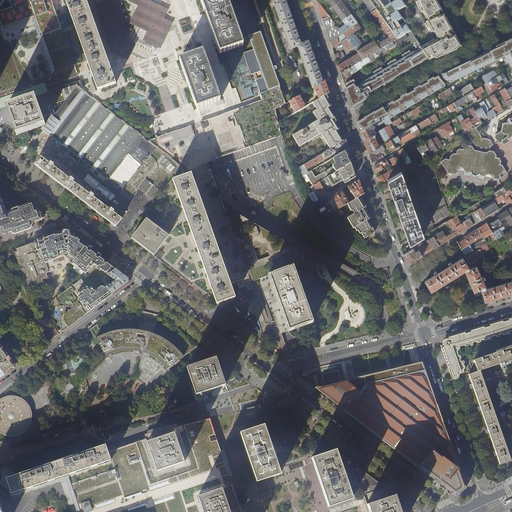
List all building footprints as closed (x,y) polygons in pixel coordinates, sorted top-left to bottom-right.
[(0,13),(0,24),(35,13),(40,29),(59,23),(50,0),(9,0),(13,9),(0,13)] [(65,0),(97,90),(116,84),(86,0),(65,0)] [(116,45),(114,50),(127,57),(133,44),(124,39),(128,30),(120,27),(123,18),(115,13),(119,5),(108,0),(105,0),(103,6),(100,12),(109,16),(108,19),(105,24),(114,29),(112,32),(109,38),(118,41),(116,45)] [(200,0),(210,28),(218,51),(220,56),(244,47),(242,43),(226,0),(200,0)] [(312,88),(323,82),(320,75),(313,55),(308,42),(307,42),(307,41),(303,42),(303,43),(301,44),(300,40),(301,40),(300,38),(299,37),(292,18),(286,1),(285,0),(272,0),(284,32),(282,32),(284,39),(286,38),(290,49),(297,47),(312,88)] [(340,29),(326,12),(322,6),(318,1),(316,1),(316,0),(315,0),(317,5),(323,21),(330,41),(332,48),(342,42),(344,46),(354,57),(340,65),(339,62),(341,59),(339,54),(334,55),(336,61),(340,72),(363,59),(343,33),(340,29)] [(340,28),(340,29),(343,33),(357,22),(347,8),(340,0),(326,0),(345,25),(341,28),(340,27),(339,27),(340,28)] [(397,38),(370,0),(362,0),(389,37),(377,44),(380,48),(397,38)] [(370,0),(397,38),(411,30),(398,10),(406,5),(402,0),(370,0)] [(432,40),(421,46),(428,58),(428,59),(439,54),(455,47),(461,45),(459,39),(457,39),(454,35),(456,34),(453,28),(451,28),(443,14),(444,12),(443,10),(441,10),(435,0),(417,0),(418,0),(415,2),(419,8),(423,6),(425,9),(423,10),(429,20),(426,21),(430,28),(434,26),(435,29),(434,30),(438,37),(437,37),(438,39),(433,42),(432,40)] [(143,1),(133,22),(150,30),(146,40),(159,45),(170,23),(161,19),(163,14),(165,11),(154,6),(143,1)] [(35,13),(0,24),(0,129),(3,129),(9,127),(10,129),(14,127),(15,131),(17,135),(24,133),(30,131),(32,130),(38,128),(46,125),(43,118),(55,113),(52,105),(66,100),(60,84),(59,83),(55,71),(40,29),(35,13)] [(379,40),(366,22),(365,23),(364,24),(375,40),(365,46),(355,33),(361,27),(360,27),(359,25),(357,22),(343,33),(363,59),(380,48),(377,44),(375,42),(379,40)] [(342,78),(344,83),(352,79),(351,75),(353,73),(358,70),(411,38),(414,42),(417,40),(411,30),(397,38),(380,48),(363,59),(340,72),(342,78)] [(236,88),(241,102),(254,98),(253,94),(260,92),(261,96),(280,89),(259,32),(244,38),(245,42),(242,43),(244,47),(220,56),(232,89),(236,88)] [(446,72),(441,73),(442,73),(442,75),(443,76),(445,78),(447,80),(449,81),(451,82),(467,74),(468,76),(475,72),(483,69),(482,67),(488,64),(489,66),(495,62),(508,57),(509,65),(511,65),(511,67),(511,66),(511,38),(503,43),(492,48),(489,49),(490,50),(482,54),(471,60),(455,67),(446,72)] [(352,79),(344,83),(345,86),(346,90),(350,101),(352,105),(358,102),(365,98),(365,97),(366,96),(372,92),(381,87),(394,79),(405,72),(418,65),(428,58),(421,46),(417,40),(414,42),(413,43),(417,49),(411,52),(409,50),(402,54),(403,57),(397,61),(395,58),(387,63),(389,65),(383,69),(381,66),(373,71),(375,74),(357,84),(353,78),(352,79)] [(203,52),(179,60),(181,63),(181,64),(195,105),(197,109),(220,101),(219,97),(213,80),(204,55),(204,56),(203,52)] [(482,77),(485,83),(498,75),(494,70),(485,75),(482,77)] [(485,83),(482,84),(476,88),(472,91),(477,100),(480,99),(483,97),(481,95),(480,96),(479,94),(483,91),(484,91),(483,89),(485,88),(488,94),(498,88),(495,83),(499,80),(501,84),(500,85),(501,86),(505,84),(503,82),(502,83),(500,80),(504,78),(505,79),(504,80),(506,83),(509,82),(503,72),(498,75),(485,83)] [(387,115),(388,117),(444,84),(438,75),(426,82),(415,89),(405,95),(395,101),(385,107),(378,111),(377,109),(368,114),(359,120),(357,121),(359,126),(361,131),(387,115)] [(325,81),(323,82),(312,88),(319,99),(325,95),(329,93),(327,87),(325,81)] [(461,90),(464,96),(472,91),(476,88),(472,83),(464,87),(461,90)] [(76,86),(66,100),(42,130),(50,136),(49,138),(51,139),(52,138),(69,150),(68,152),(69,153),(71,152),(87,165),(86,166),(88,167),(89,166),(94,170),(105,179),(104,180),(106,181),(107,180),(108,181),(110,178),(116,171),(120,166),(125,159),(128,155),(142,165),(124,188),(122,191),(130,197),(138,188),(148,196),(154,201),(174,175),(181,167),(147,141),(99,104),(76,86)] [(430,108),(434,106),(436,109),(441,106),(439,102),(453,93),(450,88),(427,102),(430,108)] [(510,107),(511,105),(511,100),(504,88),(500,91),(510,107)] [(192,125),(166,134),(176,162),(191,173),(231,285),(238,282),(249,279),(207,162),(213,160),(248,147),(260,142),(282,134),(279,122),(278,118),(276,110),(286,104),(280,89),(261,96),(263,101),(259,102),(238,109),(201,122),(206,135),(197,139),(192,125)] [(464,96),(462,97),(465,102),(466,103),(473,99),(474,102),(477,100),(472,91),(464,96)] [(496,106),(492,108),(496,115),(504,110),(497,99),(494,94),(491,96),(490,97),(496,106)] [(319,99),(309,105),(311,109),(315,106),(317,110),(313,112),(318,120),(293,135),(299,146),(320,134),(319,133),(320,132),(330,149),(331,148),(334,147),(343,141),(340,136),(337,131),(339,129),(336,124),(333,119),(335,118),(329,107),(331,106),(330,104),(325,95),(319,99)] [(289,102),(295,113),(306,106),(300,96),(289,102)] [(462,104),(465,102),(462,97),(453,102),(456,107),(462,104)] [(502,97),(497,99),(504,110),(508,108),(502,97)] [(481,106),(484,111),(487,109),(488,108),(486,104),(488,104),(489,105),(490,104),(486,99),(483,101),(480,103),(481,106)] [(459,111),(456,107),(453,102),(441,109),(444,114),(453,109),(455,108),(458,112),(459,111)] [(425,103),(411,111),(415,118),(416,117),(415,115),(423,111),(424,113),(426,112),(425,110),(428,108),(425,103)] [(489,119),(485,113),(484,111),(481,106),(474,110),(478,117),(481,116),(482,118),(485,122),(489,119)] [(474,117),(470,120),(475,128),(475,127),(477,126),(476,124),(479,122),(481,124),(482,123),(478,117),(474,110),(472,107),(470,108),(469,109),(474,117)] [(485,113),(489,119),(496,115),(492,108),(492,107),(490,108),(491,109),(485,113)] [(281,116),(284,120),(288,117),(291,115),(289,111),(281,116)] [(428,117),(431,122),(432,124),(438,120),(438,119),(439,118),(441,117),(438,111),(428,117)] [(387,126),(392,123),(388,117),(387,115),(361,131),(363,137),(364,140),(374,133),(371,129),(384,121),(387,126)] [(425,125),(431,122),(428,117),(416,125),(418,129),(425,125)] [(405,126),(400,118),(392,123),(387,126),(374,133),(364,140),(368,151),(368,152),(368,153),(380,146),(375,137),(376,136),(375,135),(379,132),(385,142),(390,139),(396,136),(391,127),(394,125),(393,124),(396,122),(400,129),(405,126)] [(473,128),(475,128),(470,120),(469,119),(462,123),(462,122),(460,122),(467,133),(469,131),(468,128),(472,126),(473,128)] [(511,119),(509,119),(508,120),(506,125),(504,124),(503,125),(501,132),(495,136),(494,138),(497,143),(502,144),(507,141),(508,137),(511,135),(511,136),(511,119)] [(450,137),(449,134),(455,130),(454,128),(452,129),(449,124),(450,123),(449,121),(441,126),(436,129),(437,131),(439,130),(441,134),(440,135),(442,138),(446,135),(450,141),(448,142),(449,143),(453,141),(450,137)] [(416,125),(410,128),(412,131),(415,136),(418,134),(420,133),(418,129),(416,125)] [(469,131),(467,133),(474,145),(472,147),(467,146),(463,148),(462,150),(459,150),(457,151),(456,154),(454,154),(450,156),(449,160),(445,159),(441,161),(448,173),(454,174),(458,172),(459,169),(463,169),(465,172),(464,175),(466,177),(469,178),(472,176),(472,175),(475,176),(475,177),(477,180),(480,180),(482,179),(483,176),(486,174),(491,175),(492,178),(499,179),(507,175),(507,172),(503,166),(500,165),(500,161),(499,159),(495,158),(495,157),(493,154),(488,152),(490,147),(492,146),(489,141),(481,138),(475,127),(475,128),(473,128),(469,131)] [(396,136),(390,139),(396,149),(399,147),(396,142),(397,141),(401,139),(403,143),(409,139),(415,136),(412,131),(407,134),(406,133),(403,135),(403,136),(400,138),(398,135),(396,136)] [(423,141),(431,154),(438,149),(432,139),(430,136),(427,138),(423,141)] [(432,139),(438,149),(446,145),(443,140),(440,141),(436,136),(432,139)] [(390,139),(385,142),(385,143),(380,146),(368,153),(372,163),(382,157),(387,154),(384,149),(384,148),(383,146),(386,144),(391,152),(396,149),(390,139)] [(345,140),(343,141),(334,147),(335,149),(333,150),(331,148),(330,149),(307,163),(298,168),(303,176),(305,174),(309,172),(307,169),(332,154),(334,154),(337,152),(339,154),(346,150),(348,149),(347,145),(345,140)] [(431,154),(423,141),(420,143),(416,145),(424,158),(431,154)] [(393,155),(398,163),(399,165),(403,171),(413,164),(403,148),(399,151),(408,165),(406,167),(404,164),(402,165),(400,162),(402,161),(398,155),(397,156),(395,153),(393,155)] [(320,182),(351,163),(348,156),(346,150),(339,154),(333,158),(334,164),(332,166),(333,167),(326,170),(324,167),(320,170),(321,173),(315,177),(311,171),(309,172),(305,174),(312,186),(314,185),(320,182)] [(116,171),(110,178),(117,183),(124,188),(142,165),(128,155),(125,159),(120,166),(116,171)] [(390,156),(386,158),(390,165),(392,164),(393,166),(398,163),(393,155),(390,156)] [(51,162),(50,163),(41,157),(39,159),(38,159),(36,161),(37,162),(35,164),(105,219),(116,227),(119,222),(122,219),(113,212),(115,211),(111,208),(110,210),(93,197),(95,195),(91,193),(90,194),(73,181),(75,180),(71,177),(70,179),(53,166),(55,164),(51,162)] [(390,165),(386,158),(378,163),(375,165),(374,168),(374,170),(375,173),(382,169),(382,168),(383,167),(384,168),(390,165)] [(351,163),(320,182),(327,195),(330,192),(328,188),(336,183),(336,184),(338,183),(343,180),(345,184),(356,177),(353,170),(351,163)] [(402,171),(403,171),(399,165),(383,175),(382,174),(377,177),(377,179),(379,184),(387,180),(402,171)] [(424,236),(402,171),(387,180),(388,183),(391,192),(393,195),(394,199),(399,214),(403,225),(404,229),(406,233),(408,240),(410,245),(412,243),(421,238),(424,236)] [(173,180),(212,291),(217,304),(235,297),(234,292),(231,285),(191,173),(176,179),(173,180)] [(0,224),(1,227),(3,234),(12,231),(13,234),(21,230),(33,226),(31,222),(34,221),(44,218),(41,211),(39,212),(38,208),(34,209),(32,203),(29,204),(28,201),(22,196),(13,189),(4,182),(0,178),(0,224)] [(354,197),(355,199),(362,195),(364,194),(363,192),(361,186),(359,180),(352,184),(348,186),(352,194),(349,195),(351,199),(354,197)] [(327,195),(320,182),(314,185),(321,198),(327,195)] [(337,193),(325,200),(333,212),(335,211),(347,204),(349,203),(341,190),(337,193)] [(506,192),(493,200),(496,205),(500,203),(505,200),(507,204),(511,201),(506,192)] [(362,195),(355,199),(349,203),(347,204),(352,211),(354,214),(347,218),(354,229),(355,228),(357,231),(358,231),(360,234),(361,233),(364,239),(375,232),(368,220),(370,219),(364,208),(366,207),(364,204),(363,202),(364,202),(362,195)] [(323,218),(333,212),(325,200),(321,202),(315,205),(323,218)] [(481,207),(485,215),(498,207),(496,205),(493,200),(486,204),(485,205),(481,207)] [(468,212),(469,215),(481,207),(478,202),(469,208),(471,210),(468,212)] [(485,215),(481,207),(469,215),(468,215),(473,225),(483,218),(486,217),(485,215)] [(511,218),(507,210),(503,213),(498,216),(499,218),(501,221),(506,217),(511,225),(511,224),(511,218)] [(239,215),(228,218),(238,247),(239,246),(241,246),(253,281),(262,278),(260,272),(262,271),(270,269),(270,270),(273,269),(272,268),(279,265),(279,267),(282,266),(281,264),(289,262),(286,253),(284,254),(282,249),(291,246),(239,215)] [(461,220),(459,221),(455,223),(461,232),(465,229),(473,225),(468,215),(464,217),(466,220),(461,223),(460,222),(461,221),(461,220)] [(455,223),(459,221),(456,216),(447,221),(453,230),(450,232),(448,234),(448,235),(446,236),(442,231),(436,235),(437,238),(435,239),(434,237),(426,241),(429,245),(424,248),(423,245),(424,245),(423,243),(424,243),(421,238),(412,243),(413,246),(415,248),(404,255),(406,261),(406,262),(407,263),(409,264),(411,263),(430,251),(442,244),(461,232),(455,223)] [(496,219),(488,225),(492,232),(503,225),(501,221),(499,218),(496,219)] [(146,219),(131,239),(137,243),(149,253),(154,256),(169,236),(146,219)] [(482,225),(478,228),(484,238),(486,237),(485,236),(492,232),(488,225),(487,223),(484,225),(482,225)] [(503,225),(492,232),(494,234),(496,238),(504,235),(501,230),(505,227),(503,225)] [(484,238),(478,228),(473,231),(457,241),(464,252),(465,254),(487,243),(484,238)] [(17,251),(15,252),(25,281),(26,280),(32,278),(35,286),(43,284),(41,280),(47,278),(46,273),(48,272),(47,267),(50,266),(50,267),(61,263),(61,264),(68,262),(69,261),(75,266),(76,264),(81,268),(81,269),(86,273),(91,267),(92,267),(95,264),(108,275),(116,268),(113,266),(102,258),(90,248),(83,243),(82,244),(71,235),(71,234),(70,234),(69,234),(68,235),(65,234),(64,233),(63,233),(62,234),(33,244),(33,243),(22,247),(17,249),(17,251)] [(281,334),(288,331),(269,275),(293,267),(298,265),(302,264),(314,259),(291,246),(282,249),(284,254),(286,253),(289,262),(281,264),(282,266),(279,267),(279,265),(272,268),(273,269),(270,270),(270,269),(262,271),(260,272),(262,278),(253,281),(241,246),(239,246),(238,247),(249,279),(253,288),(255,295),(257,301),(253,302),(248,309),(258,316),(264,334),(266,339),(281,334)] [(468,257),(471,264),(485,257),(482,251),(468,257)] [(485,301),(495,298),(495,300),(496,301),(498,301),(497,298),(507,295),(507,298),(510,297),(509,294),(511,293),(511,280),(486,288),(482,279),(484,278),(484,276),(481,277),(476,266),(469,269),(463,257),(452,264),(451,261),(448,263),(450,265),(437,273),(435,270),(433,272),(435,274),(425,280),(431,291),(442,284),(458,274),(465,270),(466,270),(465,271),(474,291),(481,288),(483,297),(482,298),(482,300),(484,301),(485,301)] [(314,259),(302,264),(304,269),(311,266),(313,271),(321,268),(327,266),(314,259)] [(293,267),(269,275),(288,331),(288,332),(312,322),(293,267)] [(106,285),(112,294),(129,282),(129,278),(123,274),(116,269),(108,275),(107,276),(102,280),(106,285)] [(79,299),(78,300),(83,309),(81,310),(84,315),(102,301),(108,297),(112,294),(106,285),(98,291),(97,290),(95,291),(92,287),(90,286),(88,288),(87,286),(84,288),(83,288),(78,291),(79,292),(77,294),(80,297),(79,299)] [(82,317),(84,315),(81,310),(83,309),(78,300),(72,293),(75,291),(71,287),(55,299),(60,306),(63,306),(70,306),(71,306),(73,308),(70,310),(69,309),(69,310),(65,313),(63,313),(62,315),(60,317),(60,318),(61,323),(60,330),(62,332),(82,317)] [(437,309),(439,315),(454,311),(452,304),(437,309)] [(449,336),(445,337),(446,339),(443,341),(443,342),(443,345),(441,346),(446,361),(451,375),(452,377),(454,378),(455,378),(456,378),(458,377),(458,376),(459,375),(459,374),(464,372),(463,369),(464,369),(464,368),(465,367),(465,366),(464,366),(463,364),(464,363),(464,362),(464,361),(463,360),(460,361),(457,351),(459,351),(459,350),(460,349),(459,347),(464,345),(466,346),(467,346),(468,346),(469,345),(470,346),(471,346),(472,346),(473,345),(473,344),(472,342),(477,341),(477,342),(478,342),(479,342),(480,341),(481,341),(481,340),(483,339),(484,340),(485,340),(486,340),(487,340),(488,339),(489,340),(490,340),(491,340),(492,339),(492,338),(491,337),(496,335),(496,336),(497,336),(498,336),(499,336),(500,335),(500,334),(502,333),(503,334),(504,334),(505,334),(507,334),(508,334),(509,334),(510,334),(511,333),(510,331),(511,330),(511,316),(496,322),(472,329),(449,336)] [(97,325),(90,329),(106,356),(111,354),(116,352),(120,351),(126,350),(130,350),(133,350),(136,350),(140,351),(148,353),(151,355),(154,357),(158,359),(162,362),(165,365),(168,369),(197,348),(181,332),(176,338),(171,334),(166,331),(159,328),(156,327),(153,334),(149,332),(146,332),(144,331),(140,331),(140,326),(141,326),(142,326),(143,325),(144,323),(144,322),(143,321),(142,320),(141,320),(140,319),(139,320),(138,321),(137,323),(126,323),(119,323),(109,325),(99,329),(97,325)] [(52,339),(58,334),(55,330),(49,334),(52,339)] [(0,368),(4,374),(16,366),(9,358),(2,348),(0,345),(0,368)] [(497,456),(500,465),(511,461),(484,382),(480,371),(511,359),(511,347),(509,348),(508,346),(503,348),(504,350),(489,355),(488,353),(483,355),(484,357),(474,360),(478,372),(469,375),(472,384),(470,384),(470,386),(471,389),(474,388),(480,406),(477,407),(478,409),(479,411),(481,411),(487,428),(485,429),(486,431),(487,434),(489,433),(495,451),(493,452),(494,454),(494,456),(497,456)] [(367,360),(371,374),(415,363),(412,349),(367,360)] [(209,360),(187,367),(196,395),(226,385),(216,357),(209,360)] [(315,388),(320,392),(424,367),(422,362),(415,363),(371,374),(315,388)] [(454,493),(456,495),(460,492),(465,489),(464,486),(465,485),(463,479),(457,463),(449,439),(441,415),(433,394),(426,373),(424,367),(320,392),(344,410),(453,494),(454,493)] [(237,374),(234,378),(239,382),(243,378),(237,374)] [(8,436),(12,436),(14,436),(17,435),(21,434),(25,432),(27,429),(30,425),(31,422),(32,419),(32,415),(31,411),(30,407),(28,404),(25,401),(22,398),(18,397),(14,396),(10,396),(6,396),(3,398),(0,399),(0,432),(0,433),(4,435),(8,436)] [(221,439),(217,440),(213,427),(210,419),(149,433),(145,434),(146,439),(109,452),(106,445),(7,478),(10,485),(12,493),(58,478),(64,476),(68,475),(70,481),(75,496),(80,511),(241,511),(240,509),(236,495),(231,482),(230,478),(228,472),(227,469),(223,457),(221,453),(225,452),(222,442),(221,439)] [(264,425),(240,433),(241,437),(248,457),(253,471),(257,482),(281,474),(264,425)] [(352,498),(351,493),(338,455),(336,450),(312,458),(320,483),(328,507),(340,503),(352,499),(352,498)] [(341,454),(338,455),(351,493),(356,491),(380,483),(341,454)] [(394,495),(367,504),(369,511),(400,511),(399,510),(394,495)]
